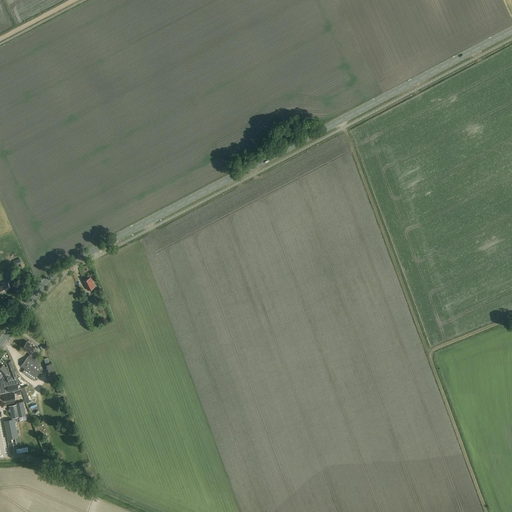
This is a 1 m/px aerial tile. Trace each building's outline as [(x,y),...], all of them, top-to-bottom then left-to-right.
[(95,287),(91,278),(83,281),(87,287),(86,287),(88,290),(95,287)] [(0,294),(11,289),(7,280),(0,283),(0,294)] [(98,301),(94,296),(89,300),(93,305),(98,301)] [(23,348),(30,353),(27,357),(21,366),(25,369),(22,372),(34,380),(36,377),(43,368),(34,362),(37,358),(34,356),(39,350),(35,347),(27,341),(23,348)] [(59,383),(52,362),(46,364),(53,385),(59,383)] [(2,366),(0,367),(0,372),(1,373),(4,376),(2,378),(3,380),(1,381),(0,381),(0,387),(3,387),(2,384),(4,383),(11,380),(12,381),(17,379),(12,364),(11,365),(10,363),(6,364),(7,366),(5,367),(3,365),(2,366)] [(16,400),(15,392),(4,394),(5,402),(16,400)] [(26,415),(24,401),(16,403),(16,405),(9,406),(12,418),(26,415)] [(18,437),(15,419),(4,421),(8,439),(18,437)]
